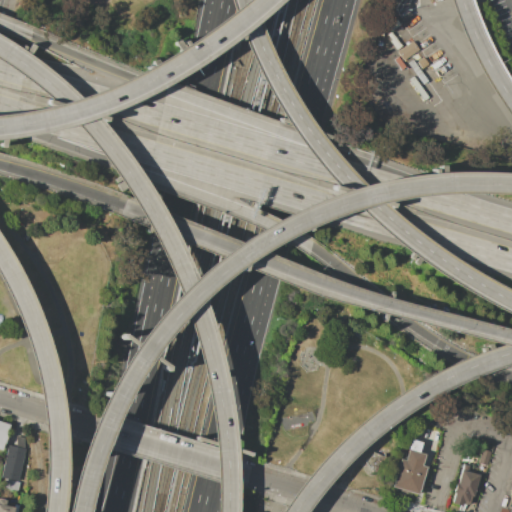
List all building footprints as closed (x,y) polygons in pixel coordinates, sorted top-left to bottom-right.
[(390,14),(384,18),(387,23),(393,18),(390,14)] [(394,19),(385,25),(389,30),(398,24),(394,19)] [(389,31),(393,37),(389,39),(385,34),(389,31)] [(393,37),(389,39),(388,40),(395,49),(400,46),(393,37)] [(410,41),(395,51),(401,60),(416,49),(410,41)] [(396,56),(404,66),(399,69),(392,59),(396,56)] [(421,57),(413,63),(418,70),(426,64),(421,57)] [(406,63),(411,60),(413,63),(418,70),(426,80),(422,83),(406,63)] [(407,79),(411,76),(426,97),(422,100),(407,79)] [(0,422),(12,426),(4,452),(0,450),(0,422)] [(14,448),(15,437),(23,439),(24,451),(14,448)] [(416,497),(425,469),(420,467),(423,456),(417,454),(420,444),(410,441),(403,462),(398,461),(389,489),(416,497)] [(0,474),(0,479),(16,483),(24,451),(14,448),(6,447),(0,474)] [(482,448),(478,460),(486,462),(489,450),(482,448)] [(449,504),(460,468),(478,473),(468,509),(449,504)] [(511,511),(511,489),(507,511),(502,511),(497,511),(496,511),(511,511)]
